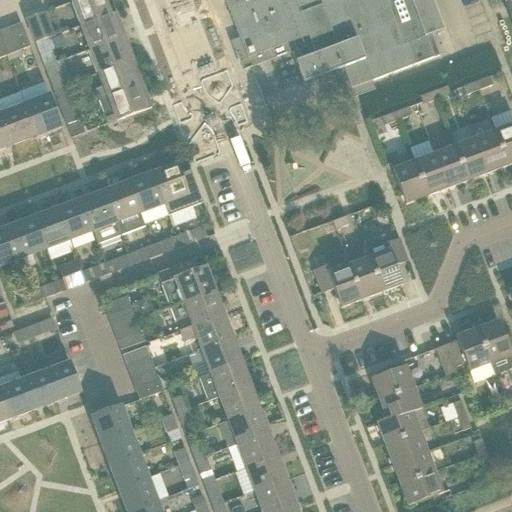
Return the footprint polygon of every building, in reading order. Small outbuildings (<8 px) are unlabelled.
[(80,27),(110,16),(110,15),(103,0),(78,0),(71,3),(80,27)] [(209,0),(210,2),(215,0),(224,0),(247,60),(292,43),(305,78),(341,65),(350,90),(433,58),(425,38),(443,31),(431,0),(209,0)] [(511,0),(503,0),(511,23),(511,0)] [(50,38),(53,37),(44,13),(26,20),(35,44),(50,38)] [(115,13),(110,15),(110,16),(80,27),(89,50),(124,37),(124,36),(118,39),(115,31),(121,29),(115,13)] [(30,47),(28,42),(21,24),(9,28),(19,52),(30,47)] [(0,36),(7,56),(19,52),(9,28),(0,31),(0,36)] [(130,52),(124,37),(89,50),(98,74),(133,61),(127,63),(124,54),(130,52)] [(50,38),(35,44),(39,54),(44,68),(54,64),(49,50),(53,48),(50,38)] [(54,64),(44,68),(53,91),(63,88),(69,86),(70,85),(61,61),(54,64)] [(103,87),(94,90),(98,102),(107,98),(107,97),(136,86),(133,78),(136,77),(138,73),(133,61),(98,74),(103,87)] [(492,86),(489,79),(489,78),(474,83),(478,91),(492,86)] [(43,83),(19,93),(36,137),(60,128),(48,96),(43,83)] [(465,96),(478,91),(474,83),(462,88),(465,96)] [(107,125),(151,108),(142,84),(136,86),(107,97),(107,98),(98,102),(107,125)] [(450,95),(449,93),(446,87),(432,93),(433,97),(435,101),(450,95)] [(63,88),(53,91),(62,115),(72,111),(63,88)] [(13,146),(36,137),(19,93),(0,100),(0,112),(1,114),(13,146)] [(435,101),(433,97),(432,93),(419,97),(422,106),(435,101)] [(397,122),(411,116),(408,108),(393,114),(397,122)] [(67,129),(77,125),(72,111),(62,115),(67,129)] [(1,114),(0,114),(0,150),(13,146),(1,114)] [(384,126),(397,122),(393,114),(381,118),(384,126)] [(506,167),(511,164),(511,125),(493,132),(506,167)] [(486,175),(506,167),(493,132),(473,140),(486,175)] [(466,182),(486,175),(473,140),(453,148),(466,182)] [(446,190),(466,182),(453,148),(433,155),(446,190)] [(426,198),(446,190),(433,155),(412,163),(426,198)] [(405,205),(426,198),(412,163),(392,171),(405,205)] [(190,172),(179,176),(175,165),(151,174),(163,206),(167,217),(202,204),(190,172)] [(167,217),(163,206),(151,174),(128,183),(140,215),(163,206),(167,217)] [(128,183),(104,192),(116,224),(121,236),(144,227),(144,226),(140,215),(128,183)] [(104,192),(80,201),(92,233),(97,245),(121,236),(116,224),(104,192)] [(69,241),(92,233),(80,201),(57,210),(69,241)] [(45,250),(69,241),(57,210),(33,219),(45,250)] [(348,225),(345,218),(345,217),(332,223),(335,231),(348,225)] [(21,259),(45,250),(33,219),(9,227),(21,259)] [(0,267),(21,259),(9,227),(0,230),(0,267)] [(179,248),(191,244),(187,232),(174,237),(179,248)] [(383,235),(362,244),(367,259),(381,294),(402,285),(395,267),(406,263),(407,262),(398,240),(386,244),(383,235)] [(155,257),(179,248),(174,237),(151,246),(155,257)] [(132,266),(155,257),(151,246),(127,255),(132,266)] [(108,275),(132,266),(127,255),(104,264),(108,275)] [(325,267),(313,272),(322,294),(333,290),(340,309),(361,301),(348,266),(344,256),(324,263),(325,267)] [(361,301),(381,294),(367,259),(348,266),(361,301)] [(76,260),(57,267),(62,279),(66,291),(85,284),(81,272),(76,260)] [(194,260),(155,275),(155,276),(159,286),(167,309),(182,303),(214,292),(205,268),(198,271),(194,260)] [(85,284),(108,275),(104,264),(81,272),(85,284)] [(37,301),(49,297),(45,286),(33,290),(37,301)] [(121,299),(118,290),(118,289),(99,296),(107,317),(131,309),(126,297),(121,299)] [(22,307),(37,301),(33,290),(18,296),(22,307)] [(182,303),(167,309),(176,332),(223,315),(214,292),(182,303)] [(146,299),(130,305),(131,308),(136,320),(152,314),(146,299)] [(111,329),(135,320),(131,309),(107,317),(111,329)] [(200,351),(232,339),(223,315),(176,332),(181,344),(196,338),(200,351)] [(139,331),(139,330),(135,320),(111,329),(115,340),(139,331)] [(498,322),(476,330),(489,365),(494,376),(511,369),(511,360),(511,357),(506,345),(498,322)] [(31,340),(45,334),(41,324),(27,329),(31,340)] [(16,345),(31,340),(27,329),(12,334),(16,345)] [(494,376),(489,365),(476,330),(455,338),(457,342),(445,346),(454,369),(454,370),(455,370),(454,368),(465,364),(468,373),(473,384),(494,376)] [(120,351),(143,342),(139,331),(115,340),(120,351)] [(209,373),(241,361),(232,339),(200,351),(209,373)] [(443,374),(454,369),(445,346),(434,350),(443,374)] [(126,367),(149,358),(145,347),(121,356),(126,367)] [(154,369),(149,358),(126,367),(130,378),(154,369)] [(207,402),(218,398),(250,386),(241,361),(209,373),(198,377),(207,402)] [(56,402),(79,394),(68,364),(45,373),(56,402)] [(378,402),(413,388),(405,368),(370,380),(378,402)] [(158,381),(154,369),(130,378),(134,390),(158,381)] [(455,370),(454,370),(454,369),(443,374),(446,382),(458,378),(455,370)] [(32,411),(56,402),(45,373),(21,382),(32,411)] [(138,401),(162,392),(158,381),(134,390),(138,401)] [(0,398),(8,420),(32,411),(21,382),(0,389),(0,398)] [(227,421),(259,409),(250,386),(218,398),(227,421)] [(411,413),(421,410),(413,388),(378,402),(385,421),(376,424),(377,427),(412,414),(411,413)] [(175,413),(186,409),(181,396),(170,400),(175,413)] [(0,398),(0,423),(8,420),(0,398)] [(507,410),(511,408),(511,398),(503,402),(507,410)] [(456,419),(465,416),(459,402),(451,405),(456,419)] [(129,431),(120,407),(90,418),(99,442),(129,431)] [(181,428),(192,424),(186,409),(175,413),(181,428)] [(225,450),(236,445),(268,433),(259,409),(227,421),(233,437),(222,441),(225,450)] [(412,414),(377,427),(384,446),(419,433),(428,429),(421,410),(412,414)] [(165,434),(176,430),(171,415),(159,420),(165,434)] [(470,429),(468,425),(465,416),(456,419),(461,432),(470,429)] [(108,466),(138,454),(129,431),(99,442),(108,466)] [(245,468),(276,456),(268,433),(236,445),(245,468)] [(392,467),(426,453),(419,433),(384,446),(392,467)] [(478,457),(486,454),(481,440),(472,443),(478,457)] [(193,461),(204,457),(199,443),(188,447),(193,461)] [(177,468),(189,464),(184,449),(172,454),(177,468)] [(399,487),(434,473),(426,453),(392,467),(399,487)] [(117,489),(147,478),(138,454),(108,466),(117,489)] [(483,470),(491,467),(486,454),(478,457),(483,470)] [(254,492),(285,480),(276,456),(245,468),(254,492)] [(202,484),(213,480),(204,457),(193,461),(202,484)] [(183,482),(194,478),(189,464),(177,468),(183,482)] [(442,494),(441,493),(434,473),(399,487),(407,507),(442,494)] [(125,511),(129,511),(156,502),(147,478),(117,489),(125,511)] [(211,508),(222,504),(213,480),(202,484),(211,508)] [(261,511),(272,511),(294,504),(285,480),(254,492),(261,511)] [(195,511),(201,511),(206,510),(201,496),(191,500),(195,511)] [(159,511),(156,502),(129,511),(159,511)]
